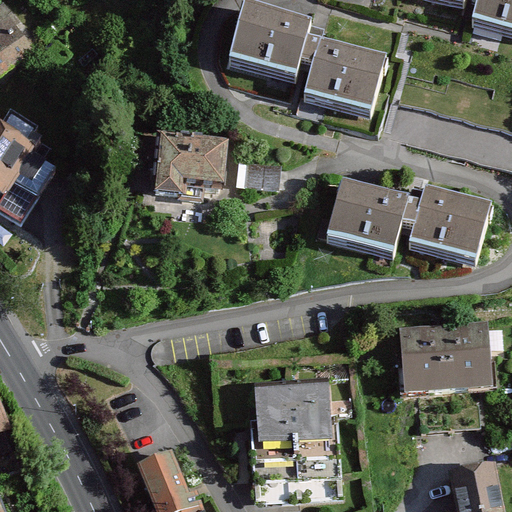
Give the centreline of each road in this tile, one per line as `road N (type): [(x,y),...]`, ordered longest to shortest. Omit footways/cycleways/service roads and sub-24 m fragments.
road 1 (residential): [(19,370),(66,350),(119,353),(161,337),(358,303),(492,290),(511,274)]
road 2 (residential): [(511,200),(249,117),(214,80),(207,53),(219,11),(243,0)]
road 3 (secondary): [(19,370),(92,511)]
